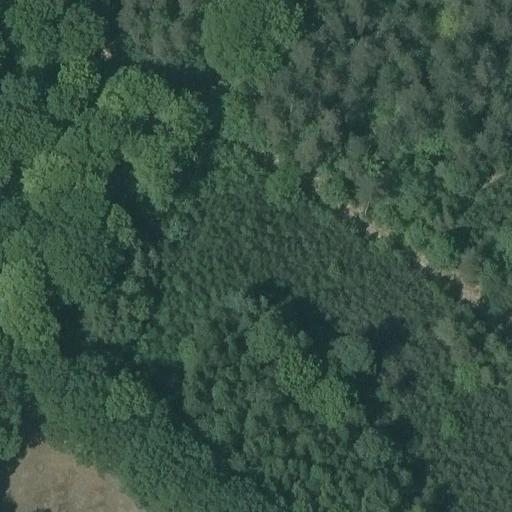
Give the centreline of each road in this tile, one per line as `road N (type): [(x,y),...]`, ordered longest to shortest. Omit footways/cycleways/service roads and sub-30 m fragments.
road 1 (unknown): [(511,336),(43,0)]
road 2 (unknown): [(315,0),(214,123)]
